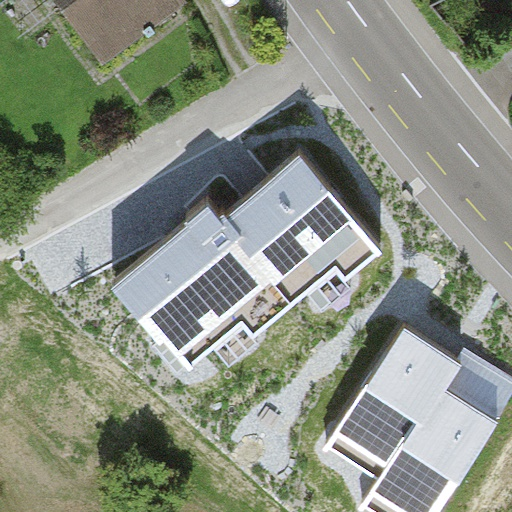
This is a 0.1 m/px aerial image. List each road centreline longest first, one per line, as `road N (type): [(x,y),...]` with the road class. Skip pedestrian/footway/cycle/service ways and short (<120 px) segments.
road 1 (residential): [(0,250),(365,35)]
road 2 (tertiary): [(365,35),(511,217)]
